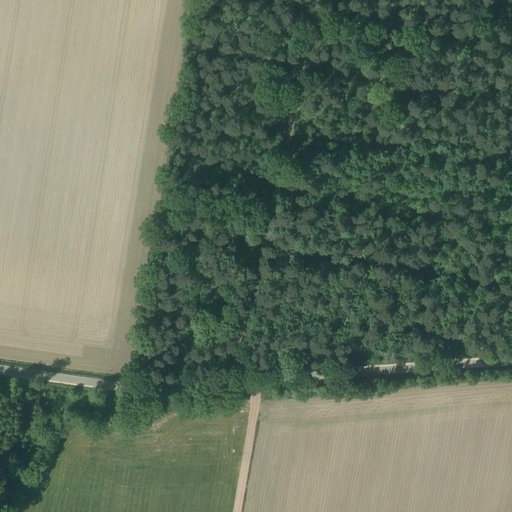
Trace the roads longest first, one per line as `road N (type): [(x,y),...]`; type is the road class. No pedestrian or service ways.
road 1 (unclassified): [(0,371),(128,386),(511,362)]
road 2 (track): [(239,382),(318,0)]
road 3 (track): [(255,381),(237,511)]
